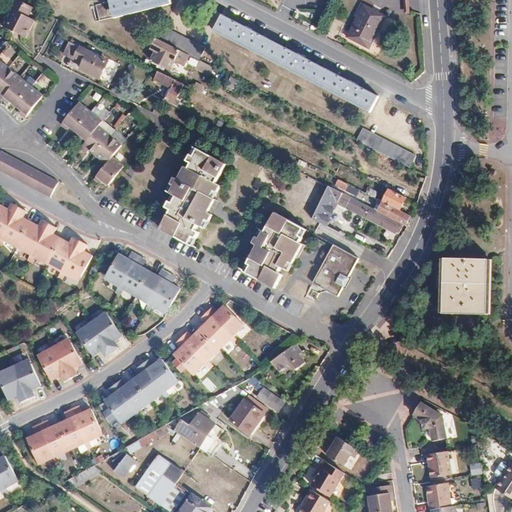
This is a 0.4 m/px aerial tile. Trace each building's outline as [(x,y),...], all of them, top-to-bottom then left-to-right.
[(18,0),(14,0),(11,8),(17,11),(8,28),(25,36),(34,20),(28,17),(33,7),(18,0)] [(110,2),(97,5),(100,20),(115,17),(115,19),(172,4),(171,0),(112,0),(110,0),(110,2)] [(387,16),(379,12),(370,8),(374,1),(371,0),(359,0),(358,2),(364,5),(348,37),(370,49),(387,16)] [(382,5),(374,1),(370,8),(379,12),(382,5)] [(17,11),(11,8),(2,24),(8,28),(17,11)] [(223,15),(215,31),(371,113),(380,97),(223,15)] [(157,39),(152,49),(156,51),(151,61),(171,71),(181,51),(157,39)] [(79,46),(71,42),(65,54),(74,59),(75,56),(85,62),(82,68),(101,78),(109,62),(90,52),(79,46)] [(80,44),(79,46),(90,52),(92,49),(80,44)] [(215,68),(191,56),(187,63),(211,75),(215,68)] [(44,96),(0,60),(0,96),(9,104),(12,102),(17,106),(23,111),(21,114),(26,118),(44,96)] [(179,76),(177,81),(178,81),(193,89),(195,85),(179,76)] [(240,81),(232,77),(226,88),(234,92),(240,81)] [(174,89),(191,98),(195,90),(193,89),(178,81),(174,89)] [(193,89),(195,90),(200,93),(204,86),(197,82),(195,85),(193,89)] [(190,100),(198,104),(203,94),(200,93),(195,90),(191,98),(190,100)] [(92,112),(80,103),(62,125),(68,130),(71,127),(82,136),(80,139),(85,144),(82,148),(89,154),(92,151),(101,159),(99,162),(105,167),(95,179),(101,184),(103,181),(110,186),(125,167),(113,157),(123,145),(111,136),(100,126),(103,122),(92,112)] [(364,130),(357,142),(409,169),(415,157),(364,130)] [(209,213),(216,200),(214,199),(211,197),(215,190),(218,191),(221,185),(217,183),(227,164),(198,149),(197,151),(194,156),(192,155),(191,155),(188,161),(192,163),(189,169),(186,167),(179,180),(175,178),(172,184),(175,185),(171,193),(174,195),(178,197),(174,204),(171,202),(167,208),(171,210),(162,226),(161,228),(189,244),(192,236),(197,238),(200,232),(196,230),(199,225),(203,227),(207,219),(209,221),(213,214),(209,213)] [(2,151),(0,154),(0,169),(51,197),(59,182),(2,151)] [(338,179),(335,185),(347,191),(349,185),(338,179)] [(384,202),(401,211),(407,198),(390,189),(384,202)] [(317,218),(323,221),(334,199),(327,196),(317,218)] [(368,217),(372,208),(351,198),(347,206),(368,217)] [(334,199),(323,221),(326,223),(336,201),(334,199)] [(209,213),(213,214),(219,202),(216,200),(209,213)] [(384,202),(379,212),(401,223),(407,226),(412,216),(401,211),(384,202)] [(0,239),(1,239),(18,208),(11,204),(7,212),(4,211),(5,210),(0,206),(0,239)] [(25,212),(18,208),(1,239),(9,244),(12,240),(18,244),(30,223),(23,220),(23,221),(20,220),(25,212)] [(396,233),(401,223),(379,212),(375,210),(370,219),(396,233)] [(293,263),(296,257),(300,250),(303,244),(300,243),(303,237),(300,236),(304,228),(276,213),(266,232),(265,232),(261,239),(257,237),(255,243),(259,245),(249,264),(252,265),(248,273),(276,288),(283,275),(278,272),(280,269),(281,266),(286,269),(289,264),(290,261),(293,263)] [(31,256),(48,225),(41,221),(37,229),(35,228),(36,226),(30,223),(19,244),(25,247),(22,251),(30,255),(31,256)] [(30,223),(18,244),(19,244),(30,223)] [(55,228),(48,225),(31,256),(40,261),(42,257),(49,261),(61,240),(54,236),(53,238),(51,236),(55,228)] [(62,273),(79,242),(72,238),(68,246),(66,245),(66,243),(61,240),(49,261),(55,264),(53,268),(60,272),(62,273)] [(86,245),(79,242),(62,273),(71,278),(73,274),(79,277),(91,257),(84,253),(84,255),(81,253),(86,245)] [(300,250),(296,257),(299,259),(306,246),(303,244),(300,250)] [(335,245),(324,264),(320,272),(314,283),(339,297),(349,277),(359,259),(335,245)] [(119,288),(136,256),(129,253),(125,261),(123,260),(124,258),(118,255),(107,277),(113,280),(111,284),(119,288)] [(143,260),(136,256),(119,288),(127,292),(129,288),(136,292),(148,271),(141,268),(141,269),(138,268),(143,260)] [(488,259),(445,258),(444,312),(488,313),(488,259)] [(149,304),(166,273),(160,269),(155,277),(153,276),(154,275),(148,271),(136,292),(142,295),(140,299),(147,303),(149,304)] [(173,277),(166,273),(149,304),(158,309),(160,305),(166,309),(178,288),(172,285),(171,286),(169,285),(173,277)] [(206,313),(231,338),(238,331),(235,328),(240,322),(223,306),(218,311),(219,312),(218,314),(211,307),(206,313)] [(231,338),(206,313),(200,318),(207,325),(205,327),(204,325),(198,330),(215,347),(221,342),(224,345),(230,339),(231,338)] [(89,323),(111,351),(117,347),(111,339),(113,338),(114,339),(120,335),(106,316),(100,320),(97,317),(91,321),(89,323)] [(104,356),(111,351),(89,323),(81,328),(84,332),(78,337),(92,356),(98,351),(97,350),(99,349),(104,356)] [(181,337),(206,363),(213,356),(210,352),(215,347),(198,330),(193,336),(195,337),(193,338),(186,332),(181,337)] [(206,363),(181,337),(175,343),(182,349),(180,351),(179,350),(174,355),(191,371),(196,367),(199,370),(206,363)] [(52,347),(70,378),(77,374),(72,366),(74,365),(75,367),(81,363),(69,343),(63,346),(61,342),(54,346),(52,347)] [(305,351),(298,342),(293,346),(300,355),(305,351)] [(300,355),(293,346),(273,362),(281,373),(292,364),(297,370),(307,363),(300,355)] [(63,382),(70,378),(52,347),(44,352),(46,356),(39,360),(51,380),(57,377),(56,375),(59,374),(63,382)] [(153,365),(147,358),(141,363),(163,391),(171,385),(168,382),(174,377),(160,358),(154,362),(155,364),(153,365)] [(13,367),(27,399),(34,396),(31,388),(33,387),(34,388),(39,386),(30,364),(23,367),(22,363),(13,367)] [(138,376),(137,375),(132,379),(146,398),(152,394),(155,397),(163,391),(141,363),(135,367),(140,375),(138,376)] [(20,403),(27,399),(13,367),(3,371),(5,375),(0,377),(0,381),(8,400),(15,397),(14,395),(16,394),(20,403)] [(249,380),(247,381),(256,387),(255,388),(262,393),(259,396),(280,410),(284,404),(274,397),(264,390),(265,389),(260,385),(261,383),(253,377),(249,380)] [(119,379),(113,383),(135,412),(143,406),(140,402),(146,398),(132,379),(126,383),(127,384),(125,386),(119,379)] [(135,412),(113,383),(107,388),(112,395),(110,397),(109,396),(104,400),(119,419),(124,414),(127,418),(135,412)] [(201,406),(217,417),(221,410),(217,407),(242,390),(237,386),(201,406)] [(274,397),(284,404),(286,400),(276,393),(274,397)] [(246,400),(232,421),(251,434),(266,413),(246,400)] [(444,417),(422,402),(416,411),(428,420),(423,422),(426,430),(432,428),(436,438),(450,434),(444,417)] [(71,409),(86,441),(95,437),(93,433),(100,430),(90,408),(84,411),(84,413),(82,414),(78,406),(71,409)] [(86,441),(71,409),(64,412),(68,421),(66,422),(65,420),(59,423),(69,444),(75,441),(77,446),(86,441)] [(413,416),(423,422),(428,420),(416,411),(413,416)] [(182,421),(176,431),(201,448),(216,425),(199,414),(191,427),(182,421)] [(47,420),(40,424),(55,456),(64,452),(62,448),(69,444),(59,423),(52,426),(53,428),(50,429),(47,420)] [(55,456),(40,424),(33,427),(36,435),(34,436),(33,435),(28,438),(38,459),(44,456),(46,460),(55,456)] [(139,441),(146,446),(174,430),(167,425),(139,441)] [(359,450),(335,435),(330,443),(332,445),(327,454),(344,465),(350,456),(354,458),(359,450)] [(216,446),(211,455),(223,463),(224,464),(230,455),(216,446)] [(451,475),(448,451),(427,455),(429,462),(431,462),(432,468),(430,468),(431,478),(451,475)] [(112,476),(120,482),(138,461),(127,452),(124,456),(126,458),(112,476)] [(0,482),(3,488),(12,483),(10,480),(16,476),(4,455),(0,457),(0,482)] [(185,472),(160,455),(137,487),(171,511),(174,511),(188,492),(177,484),(185,472)] [(330,496),(345,474),(323,460),(318,468),(322,470),(317,477),(312,485),(330,496)] [(495,487),(511,497),(511,461),(495,487)] [(482,463),(471,464),(472,475),(483,474),(482,463)] [(80,474),(69,480),(73,488),(102,472),(94,466),(80,474)] [(481,478),(472,478),(472,488),(481,488),(481,478)] [(426,487),(429,510),(449,507),(446,484),(426,487)] [(389,494),(393,494),(392,486),(372,488),(373,495),(368,496),(370,511),(391,511),(390,501),(389,494)] [(307,500),(304,505),(299,511),(322,511),(330,501),(310,489),(304,499),(307,500)] [(195,494),(181,511),(209,511),(211,511),(202,505),(204,502),(195,494)]
